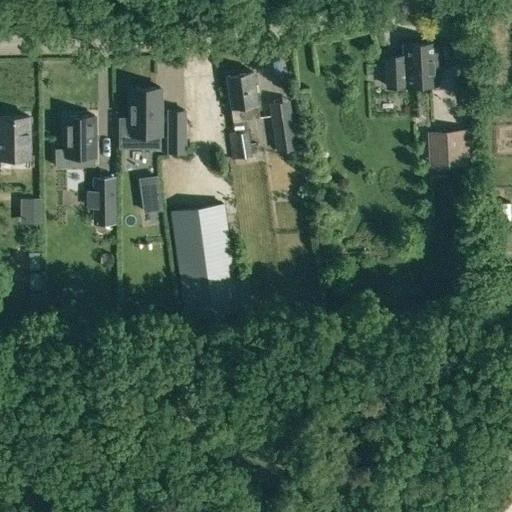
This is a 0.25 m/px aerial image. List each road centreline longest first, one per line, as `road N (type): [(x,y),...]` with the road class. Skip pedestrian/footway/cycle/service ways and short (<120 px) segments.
road 1 (unclassified): [(0,44),(196,49),(431,0)]
road 2 (unknown): [(0,401),(62,438),(137,511)]
